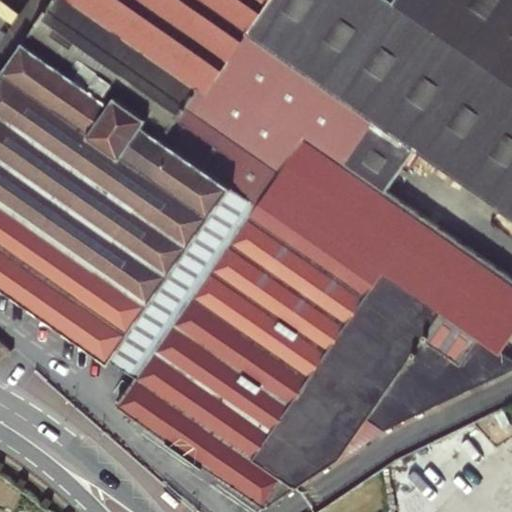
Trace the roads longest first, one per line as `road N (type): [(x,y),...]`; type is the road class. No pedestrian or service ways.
road 1 (unknown): [(290,511),(374,453),(511,387)]
road 2 (primary): [(142,511),(0,403)]
road 3 (primary): [(0,432),(98,511)]
